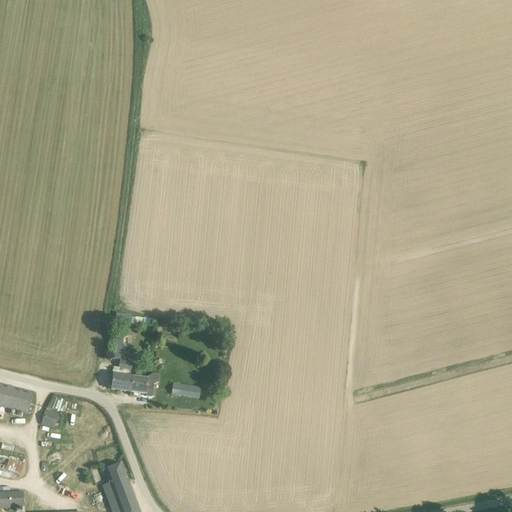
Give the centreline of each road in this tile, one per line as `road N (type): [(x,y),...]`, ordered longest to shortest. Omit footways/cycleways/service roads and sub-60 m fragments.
road 1 (track): [(511,359),(348,402),(361,271),(511,232)]
road 2 (track): [(138,0),(97,396)]
road 3 (unclassified): [(0,374),(110,401),(156,511)]
